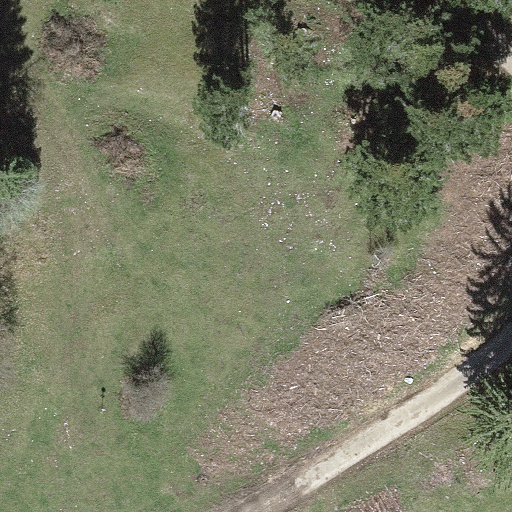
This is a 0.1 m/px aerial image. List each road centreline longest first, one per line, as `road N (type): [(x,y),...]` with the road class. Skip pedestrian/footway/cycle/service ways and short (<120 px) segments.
road 1 (track): [(511,337),(245,511)]
road 2 (track): [(379,0),(488,35),(511,60)]
